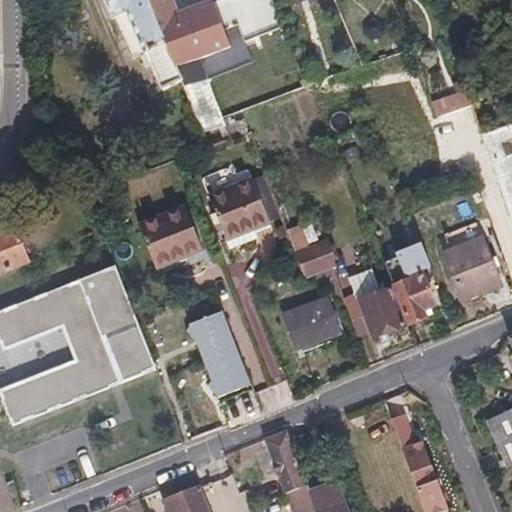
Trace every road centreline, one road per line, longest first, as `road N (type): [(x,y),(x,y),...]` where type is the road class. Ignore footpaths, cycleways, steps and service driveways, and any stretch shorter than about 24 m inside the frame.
road 1 (tertiary): [(64,511),(422,359)]
road 2 (tertiary): [(0,162),(18,128),(14,0)]
road 3 (residential): [(422,359),(480,511)]
